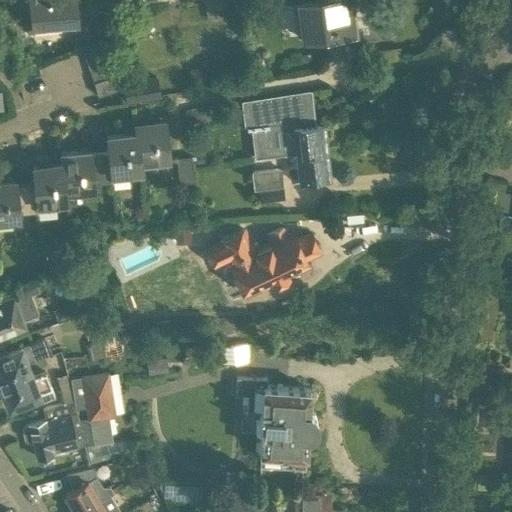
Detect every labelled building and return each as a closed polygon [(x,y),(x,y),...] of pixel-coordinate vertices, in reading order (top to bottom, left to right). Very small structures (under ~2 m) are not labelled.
[(76,13),(74,0),(28,0),(31,27),(69,23),(71,36),(88,35),(86,12),(76,13)] [(241,0),(212,0),(214,11),(243,7),(241,0)] [(355,32),(352,11),(350,0),(317,0),(298,2),(302,39),(355,32)] [(85,58),(110,51),(106,39),(106,37),(81,45),(85,58)] [(384,61),(401,58),(399,46),(382,49),(384,61)] [(113,62),(110,51),(85,58),(89,70),(113,62)] [(117,73),(113,62),(89,70),(92,81),(117,73)] [(204,64),(189,67),(192,85),(207,82),(204,64)] [(133,70),(118,72),(126,99),(158,94),(156,76),(134,79),(133,70)] [(121,87),(117,73),(92,81),(97,95),(121,87)] [(295,153),(326,149),(323,122),(311,124),(307,89),(242,99),(245,127),(246,127),(248,144),(269,142),(270,155),(283,154),(295,153)] [(207,119),(205,106),(185,109),(187,122),(207,119)] [(134,130),(139,162),(168,159),(164,119),(134,122),(134,130)] [(139,162),(134,130),(106,133),(107,150),(111,174),(140,171),(139,162)] [(357,148),(356,184),(393,185),(394,149),(357,148)] [(111,174),(107,150),(90,152),(89,149),(59,152),(60,160),(65,192),(93,189),(93,182),(111,180),(111,174)] [(326,149),(295,153),(297,167),(289,168),(291,180),(329,176),(326,149)] [(193,165),(207,163),(206,152),(194,154),(192,154),(193,165)] [(196,181),(191,156),(176,157),(179,183),(196,181)] [(407,159),(405,180),(417,182),(419,160),(407,159)] [(65,192),(60,160),(31,163),(33,180),(36,203),(66,200),(65,192)] [(260,200),(284,198),(281,168),(251,171),(253,190),(259,189),(260,200)] [(15,179),(0,180),(0,220),(19,219),(18,212),(37,210),(36,203),(33,180),(15,182),(15,179)] [(191,241),(190,226),(174,227),(175,243),(191,241)] [(250,244),(242,229),(206,246),(214,262),(228,256),(245,292),(307,263),(304,257),(318,250),(309,232),(295,238),(292,232),(285,235),(281,226),(266,233),(270,242),(259,247),(256,241),(250,244)] [(22,322),(21,322),(15,304),(26,300),(25,295),(38,290),(34,279),(4,291),(6,296),(0,298),(0,330),(21,323),(22,322)] [(21,322),(22,322),(21,323),(25,334),(58,322),(72,317),(69,310),(57,308),(53,309),(21,322)] [(104,354),(116,352),(111,331),(99,334),(104,354)] [(92,357),(103,354),(100,340),(93,342),(90,346),(92,357)] [(0,381),(29,370),(26,362),(40,357),(34,342),(20,347),(19,346),(0,353),(0,381)] [(246,361),(245,344),(218,346),(219,363),(246,361)] [(165,357),(145,359),(147,371),(167,369),(165,357)] [(31,376),(29,370),(0,381),(0,385),(8,406),(38,394),(37,393),(51,388),(44,371),(31,376)] [(73,401),(74,408),(87,406),(93,444),(112,441),(108,414),(113,414),(106,372),(69,378),(73,400),(73,401)] [(73,401),(73,400),(72,400),(66,373),(56,376),(63,403),(73,401)] [(306,409),(308,388),(264,385),(265,377),(235,375),(234,392),(246,393),(245,408),(257,409),(257,412),(259,412),(258,428),(256,427),(256,430),(258,430),(258,431),(260,431),(259,452),(261,452),(260,462),(302,465),(303,454),(304,454),(305,433),(308,434),(315,427),(316,417),(309,409),(306,409)] [(73,401),(63,403),(52,406),(54,416),(45,419),(45,418),(26,422),(21,428),(24,439),(33,442),(36,456),(52,452),(52,451),(77,445),(70,414),(76,412),(74,408),(73,401)] [(97,460),(142,449),(144,448),(140,435),(93,447),(97,460)] [(74,511),(80,511),(99,500),(100,501),(113,494),(114,493),(114,492),(110,486),(103,486),(95,475),(89,466),(63,473),(72,488),(63,494),(74,511)] [(158,478),(158,495),(202,496),(203,480),(158,478)] [(294,492),(293,511),(291,511),(346,511),(347,511),(330,511),(331,494),(294,492)] [(99,500),(80,511),(106,511),(100,501),(99,500)]
